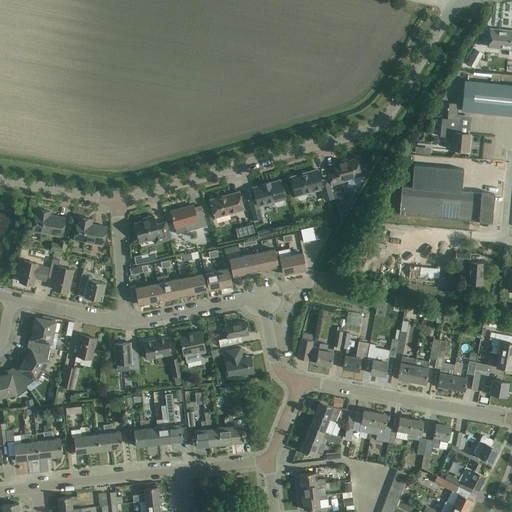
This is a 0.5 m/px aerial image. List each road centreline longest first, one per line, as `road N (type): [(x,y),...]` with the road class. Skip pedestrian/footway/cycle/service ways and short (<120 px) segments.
road 1 (residential): [(118,201),(377,129),(451,7)]
road 2 (residential): [(511,418),(298,382)]
road 3 (residential): [(261,295),(122,321)]
road 4 (residential): [(37,490),(177,473)]
road 5 (residential): [(122,321),(118,201)]
